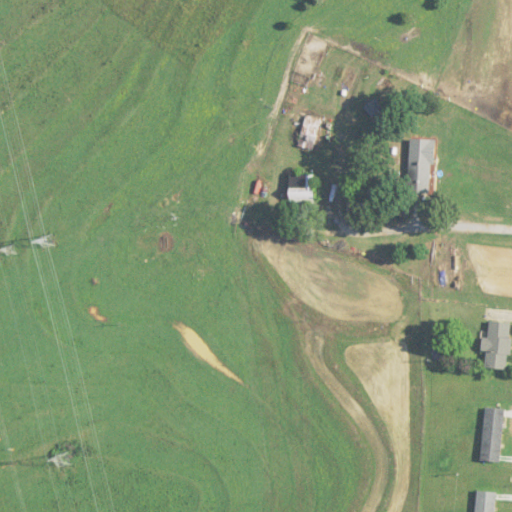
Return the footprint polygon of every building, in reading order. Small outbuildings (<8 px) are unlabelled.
[(300,148),(315,150),(320,119),(305,117),(300,148)] [(436,140),(411,140),(410,195),(435,195),(436,140)] [(291,205),(316,205),(316,175),(291,175),(291,205)] [(511,327),(511,323),(488,322),(484,368),(508,371),(511,327)] [(481,461),(500,462),(504,409),(485,408),(481,461)] [(495,511),(497,493),(477,492),(475,511),(495,511)]
